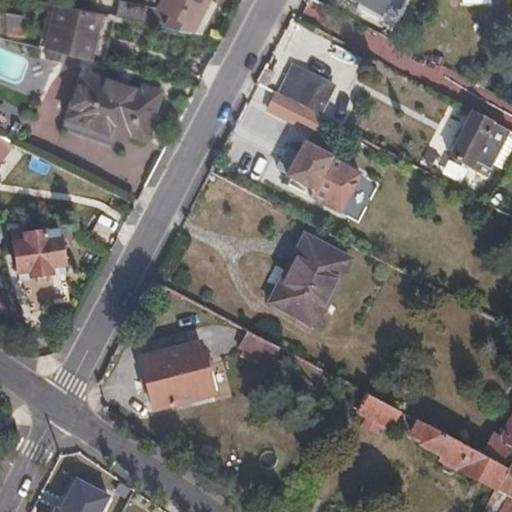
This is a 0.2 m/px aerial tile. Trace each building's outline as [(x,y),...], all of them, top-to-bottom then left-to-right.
[(194,33),(209,0),(163,0),(160,8),(121,0),(118,18),(194,33)] [(205,35),(220,3),(212,0),(209,0),(194,33),(205,35)] [(358,0),(381,12),(387,0),(358,0)] [(94,60),(103,14),(58,5),(50,48),(94,60)] [(23,41),(28,15),(8,11),(3,36),(23,41)] [(290,101),(304,72),(292,65),(277,94),(290,101)] [(144,136),(160,88),(142,82),(139,88),(81,69),(65,115),(123,136),(125,129),(144,136)] [(319,115),(333,87),(304,72),(290,101),(296,104),(319,115)] [(289,118),(296,104),(290,101),(277,94),(269,89),(262,104),(289,118)] [(490,178),(511,135),(511,133),(473,112),(450,156),(490,178)] [(340,162),(341,161),(305,142),(295,158),(295,159),(286,177),(284,179),(312,193),(313,194),(320,181),(328,185),(340,162)] [(286,177),(295,159),(295,158),(285,153),(276,172),(286,177)] [(313,194),(312,193),(309,199),(340,214),(361,173),(340,162),(328,185),(320,181),(313,194)] [(66,273),(57,218),(11,227),(19,272),(31,271),(32,275),(33,278),(66,273)] [(314,328),(351,264),(307,240),(288,274),(294,277),(277,308),(314,328)] [(277,308),(294,277),(288,274),(271,305),(277,308)] [(280,348),(248,331),(240,345),(273,362),(280,348)] [(212,395),(205,365),(208,364),(210,363),(212,361),(211,357),(210,356),(209,355),(206,356),(203,355),(200,342),(141,355),(152,408),(212,395)] [(392,429),(401,412),(366,393),(357,411),(367,416),(362,426),(378,433),(382,425),(392,429)] [(511,460),(511,417),(501,439),(494,435),(483,456),(508,469),(511,460)] [(508,469),(483,456),(465,446),(424,424),(420,434),(425,436),(421,446),(442,457),(440,462),(444,464),(441,470),(443,474),(447,476),(451,476),(454,474),(456,470),(496,491),(508,469)] [(511,460),(508,469),(496,491),(504,495),(511,478),(511,460)] [(511,511),(511,499),(508,497),(499,511),(511,511)] [(94,511),(80,503),(75,511),(72,511),(67,509),(64,511),(94,511)]
